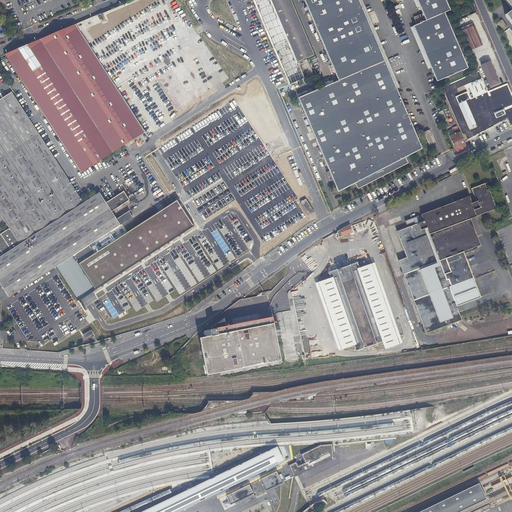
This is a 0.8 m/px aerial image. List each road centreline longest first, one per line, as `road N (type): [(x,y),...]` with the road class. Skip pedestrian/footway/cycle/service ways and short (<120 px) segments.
road 1 (tertiary): [(511,133),(323,231),(203,317),(93,359)]
road 2 (unknown): [(207,105),(251,78),(265,83),(330,227)]
road 3 (unknown): [(0,85),(18,89),(79,178),(111,168)]
road 4 (unclassified): [(0,465),(86,419),(93,359)]
road 5 (residential): [(116,0),(0,50)]
